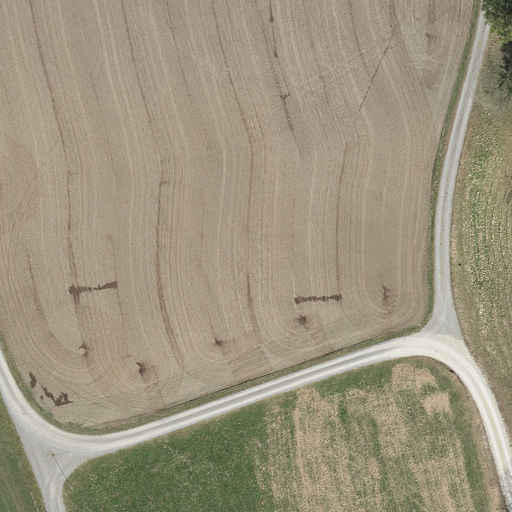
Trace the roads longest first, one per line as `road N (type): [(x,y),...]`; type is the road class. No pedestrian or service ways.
road 1 (track): [(41,470),(445,336)]
road 2 (track): [(445,336),(437,255),(446,172),(487,0)]
road 3 (track): [(511,485),(484,390),(445,336)]
